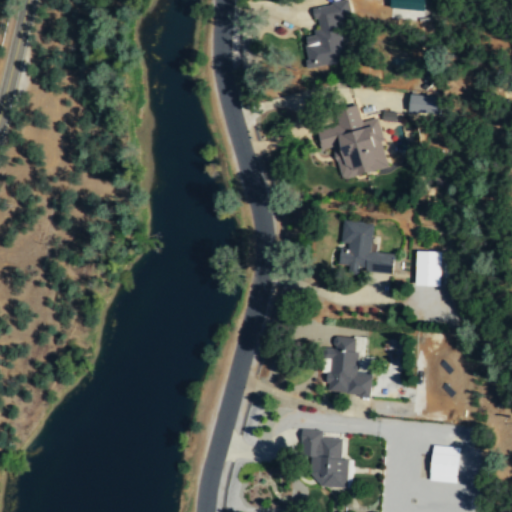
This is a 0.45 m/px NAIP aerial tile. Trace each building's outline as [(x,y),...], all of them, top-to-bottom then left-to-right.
[(345,61),(337,19),(350,16),(346,0),(305,0),(307,5),(312,4),(317,33),(302,37),(308,68),(345,61)] [(387,167),(376,116),(360,120),(357,105),(336,110),(339,124),(316,129),(320,147),(332,145),(339,178),(387,167)] [(372,222),(342,219),(340,240),(350,241),(349,252),(338,251),(337,267),(391,272),(392,253),(370,250),(372,222)] [(414,284),(439,285),(440,251),(415,250),(414,284)] [(368,395),(370,371),(354,370),(357,337),(332,335),(326,391),(368,395)] [(341,437),(321,436),(321,429),(306,429),(304,484),(351,485),(352,459),(340,458),(341,437)] [(458,446),(431,445),(429,480),(456,482),(458,446)]
